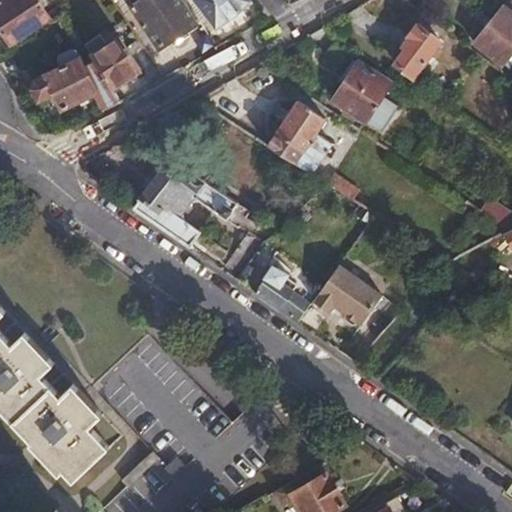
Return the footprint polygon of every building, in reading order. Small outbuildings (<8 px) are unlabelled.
[(0,0),(0,32),(10,48),(52,20),(38,0),(0,0)] [(183,0),(139,0),(130,6),(159,50),(199,24),(183,0)] [(250,0),(195,0),(217,28),(252,2),(250,0)] [(511,11),(504,5),(474,43),(501,64),(504,64),(511,53),(511,11)] [(407,48),(395,64),(414,77),(441,41),(418,25),(407,39),(408,40),(404,46),(407,48)] [(94,61),(113,90),(143,70),(119,34),(106,42),(91,52),(89,53),(94,61)] [(91,52),(106,42),(101,35),(86,44),(91,52)] [(59,59),(62,66),(80,57),(76,51),(72,50),(60,55),(59,59)] [(102,108),(119,100),(113,90),(94,61),(85,65),(81,57),(80,57),(62,66),(44,75),(36,80),(32,89),(38,102),(54,94),(57,98),(59,97),(59,98),(57,99),(62,111),(96,93),(96,94),(102,108)] [(343,84),(333,100),(340,105),(337,110),(354,122),(358,117),(366,122),(378,129),(386,115),(389,117),(396,107),(382,98),(392,83),(353,59),(339,82),(343,84)] [(269,146),(312,173),(333,144),(317,133),(327,119),(299,100),(277,134),(269,146)] [(134,208),(189,246),(198,233),(186,224),(184,213),(191,203),(201,200),(219,213),(227,218),(233,209),(237,203),(207,184),(208,182),(190,169),(186,175),(182,181),(164,166),(138,200),(134,208)] [(480,210),(510,230),(511,229),(511,212),(502,206),(489,197),(480,210)] [(233,209),(227,218),(239,227),(240,225),(241,225),(246,218),(245,217),(249,212),(237,205),(233,209)] [(223,270),(251,291),(277,252),(250,232),(223,270)] [(270,304),(297,323),(311,304),(293,291),(298,285),(289,278),(291,274),(273,264),(263,278),(265,279),(254,293),(270,304)] [(383,295),(340,264),(314,300),(331,312),(335,306),(344,313),(344,319),(353,325),(357,322),(361,325),(383,295)] [(454,267),(448,275),(460,283),(466,276),(454,267)] [(66,470),(64,472),(74,482),(110,448),(91,427),(104,415),(74,384),(61,395),(43,376),(55,364),(25,332),(13,344),(0,330),(0,318),(7,312),(0,304),(0,397),(19,416),(38,437),(36,439),(66,470)] [(0,407),(13,421),(19,416),(0,397),(0,407)] [(13,421),(32,442),(36,439),(38,437),(19,416),(13,421)] [(60,475),(64,472),(66,470),(36,439),(32,442),(30,443),(60,475)] [(323,463),(317,467),(275,492),(283,507),(289,503),(292,509),(296,506),(299,511),(336,511),(349,504),(323,463)]
